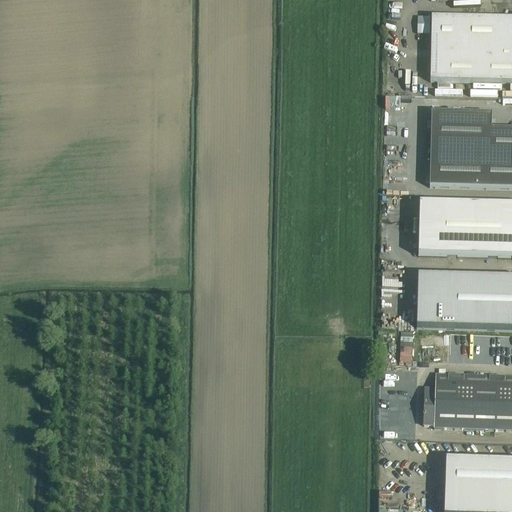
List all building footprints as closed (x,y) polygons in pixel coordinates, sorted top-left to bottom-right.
[(504,20),(431,19),(430,83),(511,84),(511,22),(504,22),(504,20)] [(491,115),(431,114),(429,189),(511,190),(511,130),(491,130),(491,115)] [(511,207),(419,205),(418,258),(511,260),(511,207)] [(511,281),(417,279),(416,331),(511,333),(511,281)] [(412,364),(413,334),(400,334),(399,364),(412,364)] [(511,378),(435,376),(434,395),(424,395),(423,428),(433,428),(433,430),(511,432),(511,378)] [(511,511),(511,463),(445,461),(443,511),(511,511)]
